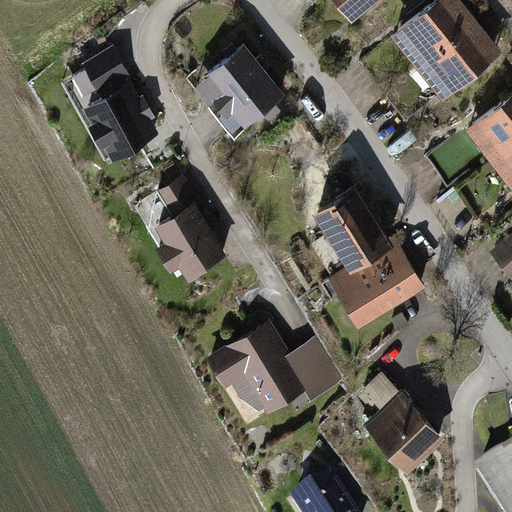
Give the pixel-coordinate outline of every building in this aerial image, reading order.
[(341,0),(364,26),(394,0),(341,0)] [(453,0),(406,37),(432,70),(484,28),(462,0),(453,0)] [(484,28),(432,70),(454,98),(507,58),(484,28)] [(237,133),(292,95),(250,35),(195,74),(237,133)] [(118,157),(159,136),(117,55),(76,77),(118,157)] [(505,165),(511,158),(511,99),(476,130),(505,165)] [(163,220),(197,274),(235,251),(186,171),(159,188),(174,213),(163,220)] [(355,264),(388,244),(354,189),(320,209),(355,264)] [(335,277),(361,320),(421,283),(394,240),(388,244),(355,264),(335,277)] [(511,246),(497,258),(511,278),(511,246)] [(261,319),(206,350),(243,416),(299,386),(280,353),(261,319)] [(280,353),(299,386),(329,369),(312,336),(280,353)] [(371,420),(408,463),(440,435),(401,391),(385,405),(386,407),(371,420)] [(511,456),(489,473),(511,505),(511,456)] [(355,511),(331,475),(294,499),(302,511),(355,511)]
